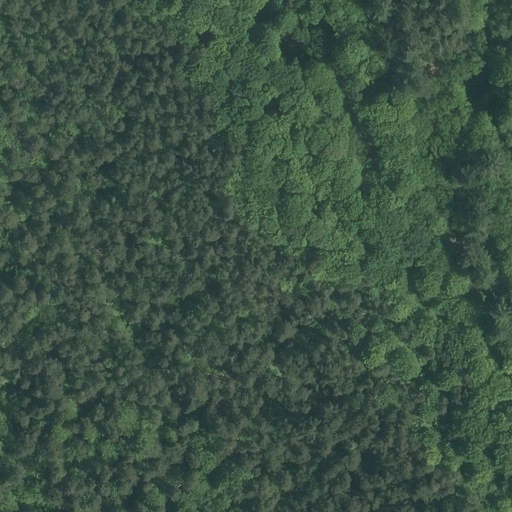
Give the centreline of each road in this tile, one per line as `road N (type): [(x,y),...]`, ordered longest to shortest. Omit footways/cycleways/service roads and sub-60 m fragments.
road 1 (track): [(212,440),(242,385),(315,316),(480,301)]
road 2 (track): [(402,132),(485,299)]
road 3 (track): [(334,0),(402,132)]
